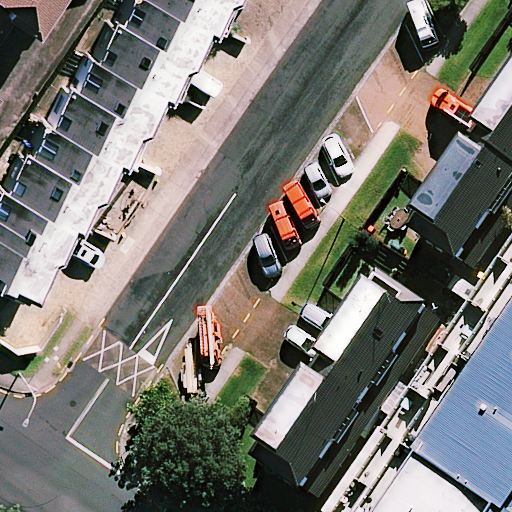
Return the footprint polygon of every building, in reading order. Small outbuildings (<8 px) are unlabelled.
[(128,0),(122,15),(115,12),(99,51),(90,48),(77,82),(68,79),(51,119),(46,117),(34,148),(24,144),(8,184),(0,180),(0,275),(5,278),(8,273),(34,286),(52,247),(58,245),(72,216),(78,218),(92,187),(101,183),(116,150),(123,153),(137,121),(145,117),(162,84),(167,87),(182,55),(191,52),(206,19),(212,21),(222,0),(128,0)] [(55,0),(0,0),(0,30),(12,13),(35,29),(55,0)] [(511,96),(430,222),(470,248),(460,263),(474,273),(511,215),(511,96)] [(511,511),(511,259),(339,511),(511,511)] [(445,326),(391,288),(277,451),(305,471),(296,484),(322,502),(445,326)]
